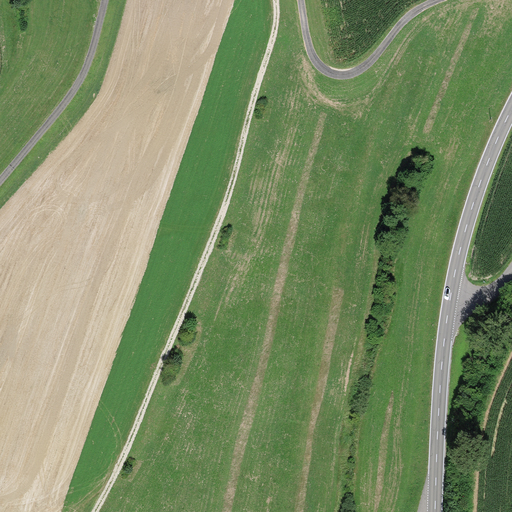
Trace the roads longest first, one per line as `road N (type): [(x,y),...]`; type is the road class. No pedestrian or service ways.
road 1 (track): [(99,511),(200,277),(273,38),(276,0)]
road 2 (unclassified): [(437,0),(344,75),(312,55),(301,0)]
road 3 (unclassified): [(105,0),(75,89),(0,181)]
road 4 (secondary): [(435,511),(449,301)]
road 5 (secondary): [(449,301),(479,183),(511,107)]
